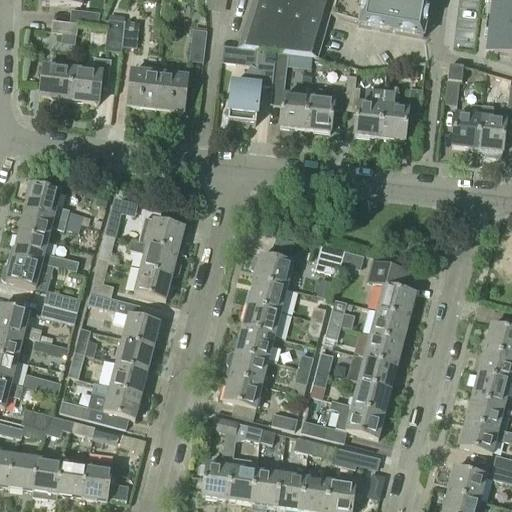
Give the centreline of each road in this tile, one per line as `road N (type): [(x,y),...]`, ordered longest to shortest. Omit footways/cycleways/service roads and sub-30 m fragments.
road 1 (residential): [(145,511),(236,173)]
road 2 (residential): [(398,511),(484,203)]
road 3 (residential): [(484,203),(236,173)]
road 4 (residential): [(236,173),(0,139)]
